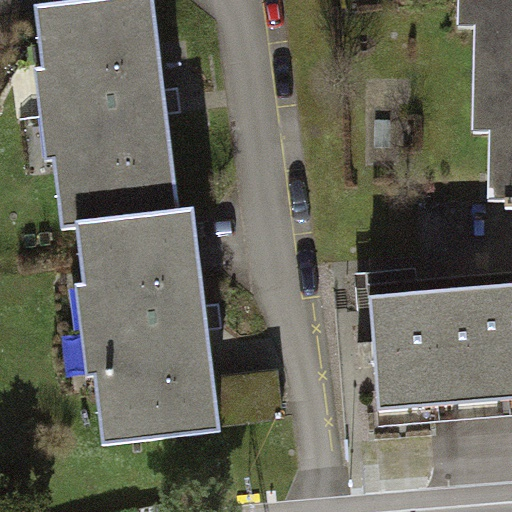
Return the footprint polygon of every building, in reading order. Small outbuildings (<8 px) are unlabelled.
[(82,227),(181,216),(159,0),(118,0),(39,8),(62,229),(82,227)] [(511,0),(455,0),(455,29),(479,29),(477,138),(492,138),(491,205),(511,205),(511,0)] [(194,214),(181,216),(82,227),(106,444),(218,432),(218,430),(213,382),(194,214)] [(511,283),(364,295),(374,417),(511,406),(511,283)] [(213,382),(218,430),(284,422),(278,374),(213,382)]
